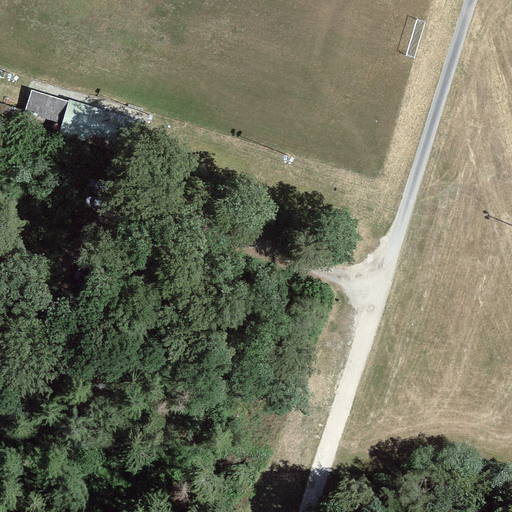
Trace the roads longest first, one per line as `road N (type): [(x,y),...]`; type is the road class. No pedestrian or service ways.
road 1 (track): [(309,511),(483,0)]
road 2 (track): [(0,404),(32,307),(85,217),(114,208),(381,295)]
